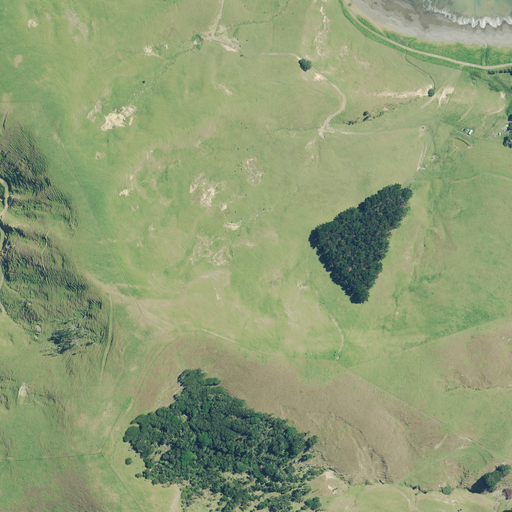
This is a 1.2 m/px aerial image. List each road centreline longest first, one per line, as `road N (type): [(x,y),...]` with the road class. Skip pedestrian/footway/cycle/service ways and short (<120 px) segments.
road 1 (track): [(511,125),(473,128),(440,119),(383,133),(327,129),(328,117),(342,108),(341,94),(294,54),(253,55),(213,38),(221,0)]
road 2 (track): [(343,0),(368,29),(410,48),(479,65),(511,63)]
